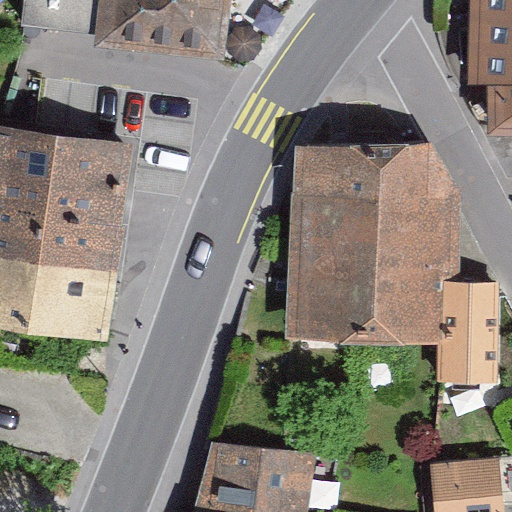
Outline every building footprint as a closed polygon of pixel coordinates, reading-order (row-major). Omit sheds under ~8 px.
[(29,0),(26,34),(109,42),(107,61),(233,73),(240,0),(29,0)] [(511,0),(476,0),(474,82),(500,83),(499,129),(511,129),(511,0)] [(0,261),(127,275),(140,156),(0,141),(0,261)] [(296,148),(293,193),(455,202),(432,144),(296,148)] [(455,202),(293,193),(289,328),(452,332),(453,272),(455,202)] [(127,275),(0,261),(0,344),(118,357),(127,275)] [(497,273),(453,272),(452,332),(451,370),(495,372),(497,273)] [(220,431),(202,500),(264,511),(293,511),(309,433),(220,431)] [(506,511),(507,463),(421,462),(420,511),(506,511)] [(264,511),(202,500),(197,511),(264,511)]
